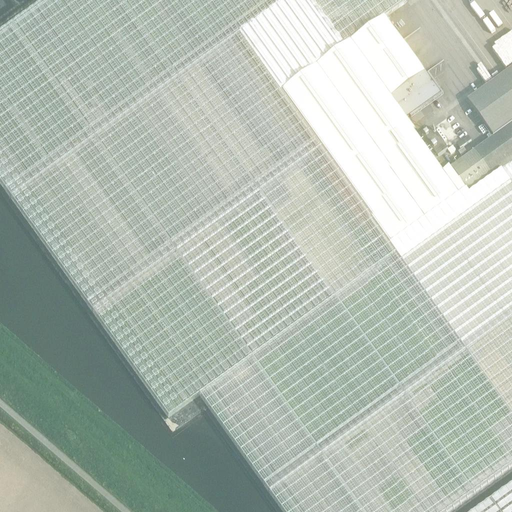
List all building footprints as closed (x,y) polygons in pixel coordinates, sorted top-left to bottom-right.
[(403,0),(46,0),(0,33),(0,183),(168,418),(199,396),(282,511),(449,511),(511,467),(511,184),(503,171),(469,195),(466,191),(391,245),(282,92),(383,18),(405,3),(403,0)] [(483,88),(511,68),(511,25),(495,0),(434,0),(454,30),(448,35),(483,88)] [(383,18),(282,92),(391,245),(466,191),(450,169),(443,174),(406,121),(440,97),(383,18)] [(456,165),(450,169),(466,191),(469,195),(503,171),(511,164),(511,70),(468,102),(494,138),(456,165)] [(433,129),(423,136),(438,157),(447,151),(448,150),(433,129)] [(457,146),(460,150),(471,142),(469,138),(457,146)] [(448,150),(447,151),(450,155),(456,151),(453,147),(448,150)] [(464,149),(458,152),(461,157),(467,153),(464,149)] [(511,164),(503,171),(511,184),(511,164)] [(511,511),(511,485),(487,504),(475,511),(511,511)]
